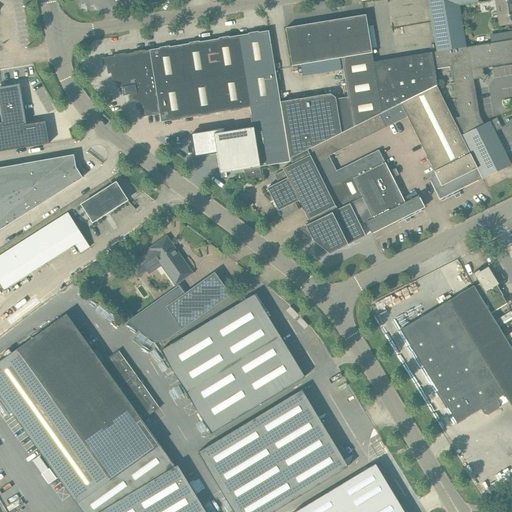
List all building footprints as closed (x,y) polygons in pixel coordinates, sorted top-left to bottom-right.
[(427,0),(436,51),(465,47),(458,6),(478,2),(477,0),(427,0)] [(511,0),(495,0),(496,2),(498,2),(502,25),(511,23),(511,0)] [(428,22),(423,23),(425,34),(433,33),(429,9),(425,10),(428,22)] [(287,27),(285,27),(292,65),(298,65),(321,61),(341,57),(372,52),(365,14),(363,14),(364,16),(362,16),(327,22),(327,21),(324,21),(324,22),(321,23),(288,28),(287,27)] [(253,126),(259,167),(290,163),(289,159),(280,102),(268,30),(101,57),(102,58),(103,62),(106,65),(106,66),(107,66),(107,69),(110,72),(110,73),(111,73),(112,77),(114,80),(116,80),(117,84),(119,87),(119,88),(124,87),(127,90),(125,94),(125,95),(128,94),(129,98),(132,101),(132,102),(136,101),(136,105),(139,108),(139,109),(144,108),(145,112),(147,115),(147,116),(160,114),(161,122),(171,120),(250,107),(253,126)] [(436,51),(432,52),(434,68),(450,66),(452,80),(458,116),(451,117),(460,135),(483,124),(479,115),(473,80),(473,79),(478,78),(478,77),(482,79),(481,80),(481,81),(482,80),(486,74),(485,75),(482,73),(483,71),(482,68),(507,64),(511,63),(511,38),(503,40),(465,47),(447,49),(436,51)] [(373,61),(372,52),(341,57),(347,95),(353,127),(379,114),(382,113),(373,61)] [(432,52),(373,61),(382,113),(436,86),(437,86),(434,68),(432,52)] [(2,122),(0,122),(0,151),(49,143),(45,121),(24,124),(23,123),(24,123),(21,103),(19,104),(18,97),(20,96),(18,85),(4,87),(0,88),(0,91),(4,114),(1,115),(2,122)] [(382,113),(379,114),(385,127),(407,116),(436,174),(432,176),(431,176),(430,177),(430,178),(430,179),(430,180),(430,181),(439,200),(453,193),(455,197),(460,194),(458,190),(482,178),(477,167),(460,135),(451,117),(436,86),(382,113)] [(280,101),(289,158),(307,150),(341,133),(353,127),(347,95),(335,97),(330,93),(320,95),(280,101)] [(353,127),(341,133),(307,150),(326,187),(340,180),(341,180),(336,170),(328,155),(385,127),(379,114),(353,127)] [(489,120),(483,124),(460,135),(477,167),(482,178),(511,164),(494,131),(502,128),(497,117),(489,121),(489,120)] [(213,130),(212,130),(216,153),(219,173),(243,169),(245,179),(261,176),(259,167),(253,126),(252,127),(231,130),(224,131),(223,128),(213,130)] [(212,130),(193,133),(196,156),(216,153),(212,130)] [(393,178),(397,176),(393,169),(389,171),(379,149),(346,166),(336,170),(341,180),(340,180),(345,191),(351,202),(352,201),(362,196),(364,200),(369,212),(373,218),(366,222),(368,226),(371,233),(404,217),(406,221),(410,219),(408,214),(424,207),(418,196),(405,202),(401,193),(393,178)] [(278,182),(267,188),(278,210),(279,209),(283,216),(296,209),(293,203),(298,200),(303,210),(308,219),(335,206),(326,187),(307,150),(289,158),(291,161),(292,164),(282,168),(283,170),(274,175),(278,182)] [(54,158),(57,174),(76,167),(73,154),(54,158)] [(54,158),(36,161),(39,181),(57,174),(54,158)] [(26,186),(39,181),(36,161),(22,163),(26,186)] [(13,191),(26,186),(22,163),(8,166),(13,191)] [(13,191),(8,166),(0,167),(0,195),(13,191)] [(76,167),(57,174),(66,187),(82,177),(76,167)] [(57,174),(39,181),(50,198),(66,187),(57,174)] [(340,180),(326,187),(335,206),(337,209),(349,203),(351,202),(340,180)] [(38,205),(50,198),(39,181),(26,186),(38,205)] [(127,200),(116,182),(81,204),(92,222),(127,200)] [(13,191),(26,213),(38,205),(26,186),(13,191)] [(26,213),(13,191),(0,195),(0,197),(14,220),(26,213)] [(14,220),(0,197),(0,223),(3,228),(14,220)] [(309,222),(305,225),(312,240),(329,253),(365,235),(349,203),(337,209),(335,206),(308,219),(309,222)] [(89,247),(68,213),(0,255),(0,283),(4,289),(75,244),(80,252),(89,247)] [(150,248),(151,249),(130,264),(138,276),(147,269),(146,267),(157,259),(175,284),(178,287),(127,322),(151,339),(161,341),(170,337),(231,294),(230,293),(231,292),(225,284),(223,285),(214,273),(187,292),(179,281),(191,272),(166,237),(150,248)] [(479,269),(473,273),(479,283),(474,286),(486,305),(490,312),(507,302),(502,295),(503,295),(497,284),(498,283),(488,266),(480,271),(479,269)] [(511,348),(473,285),(400,329),(457,422),(480,408),(484,414),(488,415),(498,408),(499,404),(496,399),(504,394),(511,406),(511,348)] [(254,294),(160,350),(211,433),(304,376),(254,294)] [(101,362),(66,313),(0,360),(0,395),(77,503),(160,444),(142,420),(159,408),(118,350),(101,362)] [(301,389),(198,452),(233,511),(272,511),(348,466),(301,389)] [(404,511),(375,462),(292,511),(404,511)] [(205,511),(177,464),(98,511),(205,511)]
